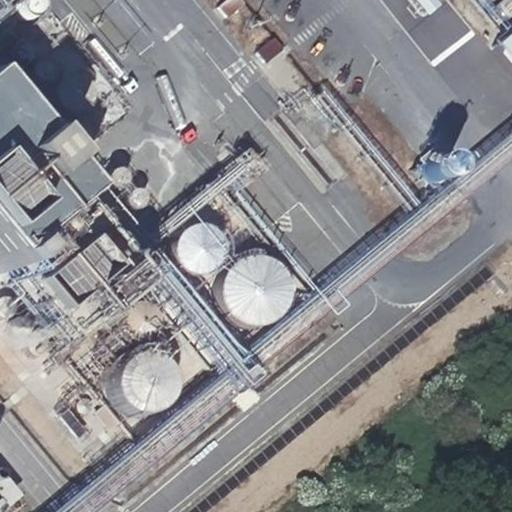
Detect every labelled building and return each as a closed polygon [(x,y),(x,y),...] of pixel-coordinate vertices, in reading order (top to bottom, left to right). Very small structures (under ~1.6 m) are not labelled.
[(511,22),(483,47),(511,82),(511,22)] [(0,235),(53,192),(0,127),(0,235)] [(169,227),(169,271),(203,271),(203,227),(169,227)] [(201,311),(261,331),(281,272),(221,252),(201,311)] [(160,360),(109,356),(104,407),(156,412),(160,360)]
